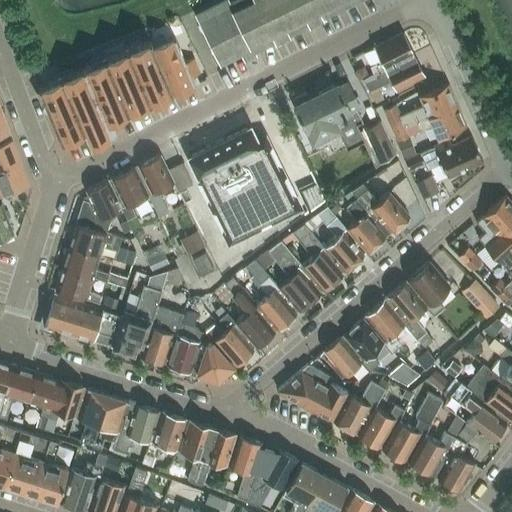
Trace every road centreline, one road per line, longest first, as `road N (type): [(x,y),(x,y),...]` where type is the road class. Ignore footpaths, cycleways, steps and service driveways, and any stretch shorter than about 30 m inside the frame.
road 1 (residential): [(49,186),(429,0)]
road 2 (residential): [(233,419),(241,401),(510,167)]
road 3 (residential): [(233,419),(36,358),(3,340)]
road 4 (residential): [(419,511),(233,419)]
road 5 (unclassified): [(510,167),(432,0)]
road 6 (residential): [(3,340),(49,186)]
road 7 (residential): [(49,186),(0,56)]
